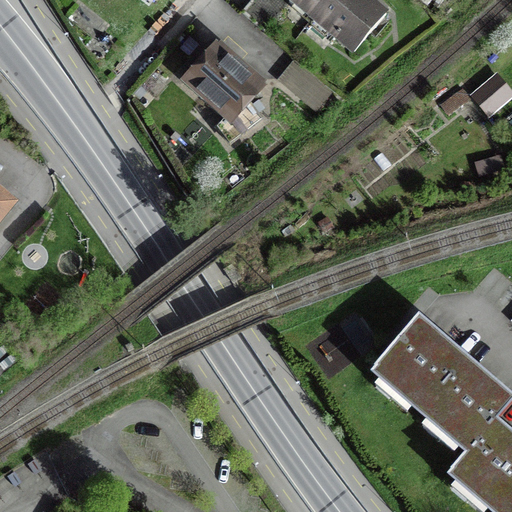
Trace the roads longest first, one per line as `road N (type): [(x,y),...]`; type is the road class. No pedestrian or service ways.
road 1 (primary): [(0,29),(81,133),(338,511)]
road 2 (residential): [(110,89),(193,0)]
